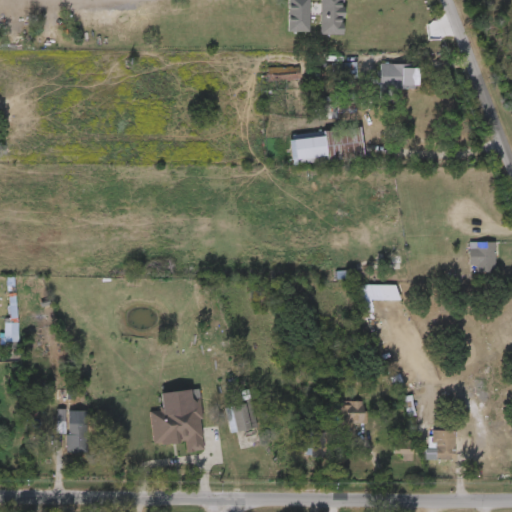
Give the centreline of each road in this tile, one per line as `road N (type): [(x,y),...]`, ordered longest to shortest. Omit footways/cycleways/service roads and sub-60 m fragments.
road 1 (tertiary): [(0,499),(511,499)]
road 2 (residential): [(444,0),(511,169)]
